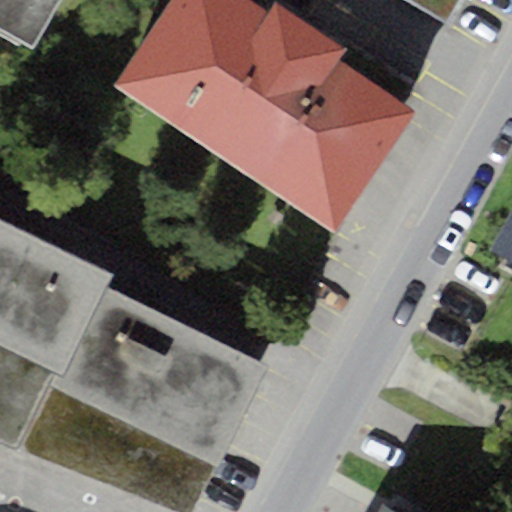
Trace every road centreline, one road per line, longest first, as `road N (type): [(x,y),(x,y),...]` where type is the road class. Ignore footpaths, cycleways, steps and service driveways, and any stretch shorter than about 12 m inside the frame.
road 1 (residential): [(511,94),(281,511)]
road 2 (unknown): [(498,118),(313,0)]
